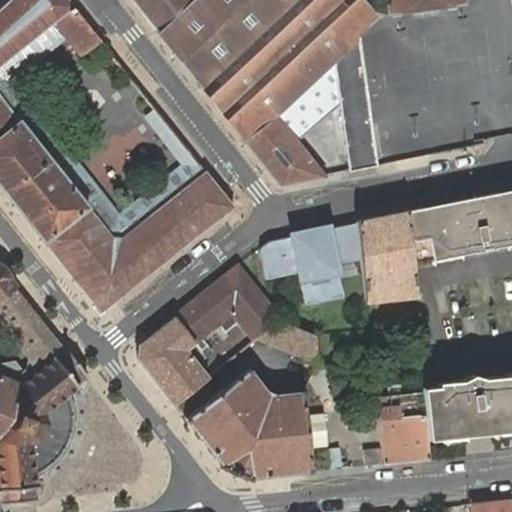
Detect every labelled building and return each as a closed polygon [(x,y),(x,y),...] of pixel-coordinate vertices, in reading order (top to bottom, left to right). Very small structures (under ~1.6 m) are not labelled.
[(80,54),(100,38),(69,0),(8,0),(0,8),(0,188),(98,315),(233,205),(155,107),(145,115),(184,163),(195,177),(120,237),(112,236),(0,96),(0,64),(55,21),(65,35),(80,54)] [(132,0),(158,32),(191,0),(132,0)] [(370,117),(359,35),(378,17),(361,0),(191,0),(158,32),(279,185),(323,176),(296,141),(339,103),(342,122),(370,117)] [(384,0),(387,16),(466,5),(465,0),(384,0)] [(10,80),(65,35),(55,21),(0,64),(0,96),(112,236),(120,237),(195,177),(184,163),(118,215),(10,80)] [(370,117),(342,122),(349,171),(376,165),(370,117)] [(511,188),(406,210),(411,262),(511,242),(511,188)] [(356,220),(356,223),(360,259),(361,268),(364,291),(365,299),(376,298),(374,284),(403,280),(404,295),(406,312),(417,310),(415,294),(411,262),(406,210),(356,220)] [(268,241),(259,248),(266,279),(298,272),(305,304),(342,296),(335,264),(360,259),(356,223),(327,229),(327,226),(290,234),(291,236),(268,241)] [(0,504),(2,504),(35,501),(34,498),(33,487),(35,487),(33,474),(31,444),(34,441),(36,438),(39,435),(41,432),(42,428),(43,424),(44,420),(44,416),(44,412),(67,392),(77,385),(76,384),(85,377),(87,375),(67,349),(64,351),(57,342),(14,288),(16,287),(0,266),(0,323),(29,359),(28,368),(22,372),(13,361),(0,361),(0,504)] [(137,358),(173,404),(207,377),(197,364),(212,352),(200,336),(218,322),(225,330),(238,319),(254,339),(258,336),(279,320),(254,288),(236,267),(139,345),(138,345),(137,358)] [(374,284),(376,298),(404,295),(403,280),(374,284)] [(283,322),(279,320),(258,336),(317,363),(314,335),(283,322)] [(247,369),(185,418),(222,466),(221,468),(249,480),(250,477),(310,471),(308,448),(327,446),(323,414),(305,415),(302,392),(274,395),(265,391),(247,369)] [(436,384),(420,386),(420,390),(426,438),(511,428),(511,373),(481,376),(471,374),(461,379),(435,381),(436,384)] [(420,390),(375,395),(378,418),(381,447),(383,463),(428,458),(426,438),(420,390)] [(70,402),(67,392),(44,412),(44,416),(44,420),(43,424),(42,428),(41,432),(39,435),(36,438),(34,441),(31,444),(33,474),(37,473),(46,468),(54,461),(62,449),(67,438),(71,423),(72,416),(70,402)] [(363,449),(365,465),(383,463),(381,447),(363,449)] [(511,511),(510,499),(470,503),(470,511),(511,511)]
